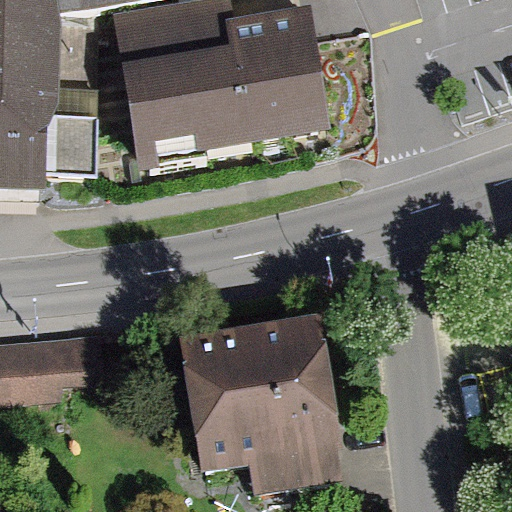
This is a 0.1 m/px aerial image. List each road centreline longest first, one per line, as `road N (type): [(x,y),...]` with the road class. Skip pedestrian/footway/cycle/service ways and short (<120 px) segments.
road 1 (secondary): [(391,219),(196,274),(0,289)]
road 2 (residential): [(424,511),(391,219)]
road 3 (secondary): [(511,177),(391,219)]
